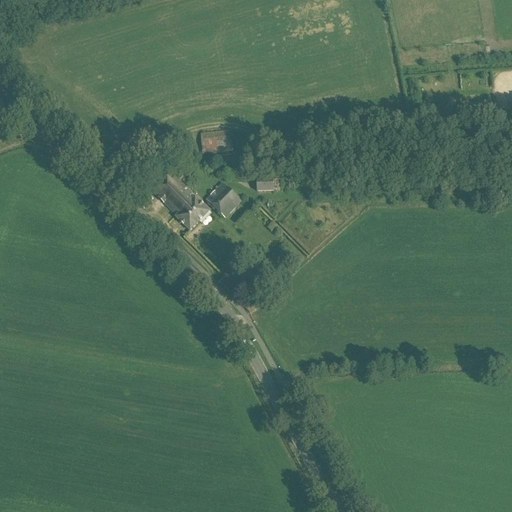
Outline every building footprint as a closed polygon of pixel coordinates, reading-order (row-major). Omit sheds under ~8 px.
[(17,33),(9,35),(11,41),(19,38),(17,33)] [(488,102),(469,104),(471,121),(489,119),(488,102)] [(202,135),(204,158),(233,155),(230,132),(202,135)] [(186,189),(172,175),(171,174),(153,193),(177,216),(175,217),(190,231),(209,211),(193,196),(194,195),(192,194),(191,194),(187,190),(188,190),(186,188),(186,189)] [(273,191),(273,179),(257,179),(257,192),(273,191)] [(223,184),(206,200),(225,219),(242,202),(223,184)] [(255,210),(259,205),(253,201),(249,206),(255,210)]
